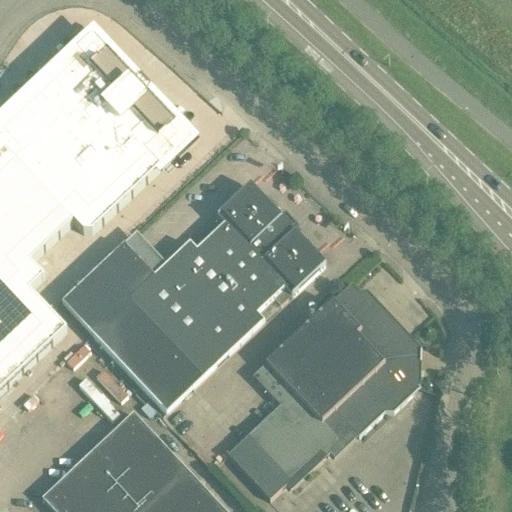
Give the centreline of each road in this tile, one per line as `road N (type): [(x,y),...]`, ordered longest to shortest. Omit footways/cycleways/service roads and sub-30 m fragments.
road 1 (unclassified): [(447,511),(468,341),(440,286),(272,128),(119,0)]
road 2 (secondary): [(511,227),(277,0)]
road 3 (unclassified): [(511,140),(350,0)]
